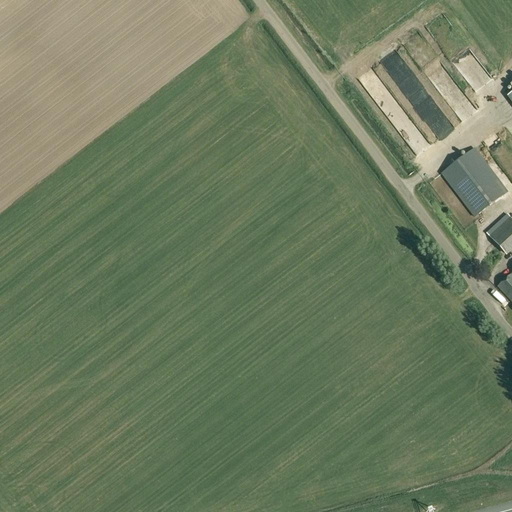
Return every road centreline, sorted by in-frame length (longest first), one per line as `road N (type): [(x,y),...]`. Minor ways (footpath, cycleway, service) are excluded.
road 1 (unclassified): [(511,333),(256,0)]
road 2 (unknown): [(511,118),(481,118),(405,195)]
